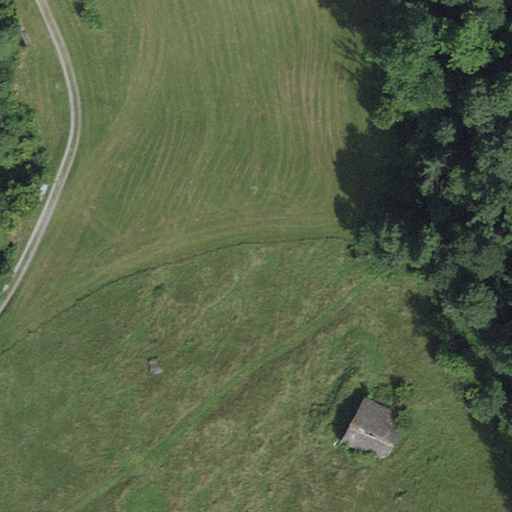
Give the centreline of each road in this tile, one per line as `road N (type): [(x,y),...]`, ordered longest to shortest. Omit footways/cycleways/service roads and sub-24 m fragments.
road 1 (track): [(65,511),(152,453),(234,378),(361,292)]
road 2 (track): [(0,299),(73,145),(72,92),(40,0)]
